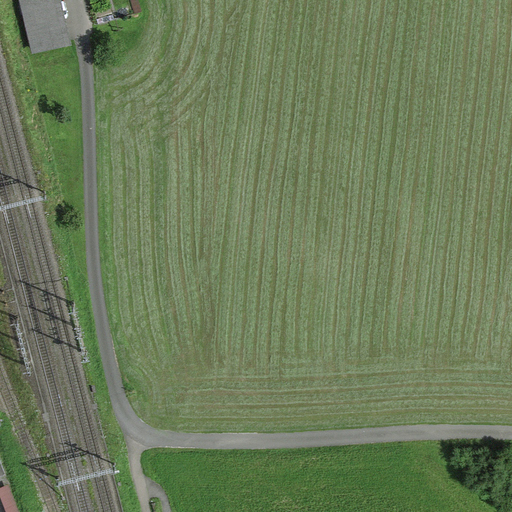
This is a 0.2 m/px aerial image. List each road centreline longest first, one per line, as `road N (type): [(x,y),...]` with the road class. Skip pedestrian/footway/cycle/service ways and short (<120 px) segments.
road 1 (track): [(140,432),(110,371),(89,250),(83,42),(70,0)]
road 2 (track): [(511,434),(475,429),(303,441),(140,432)]
